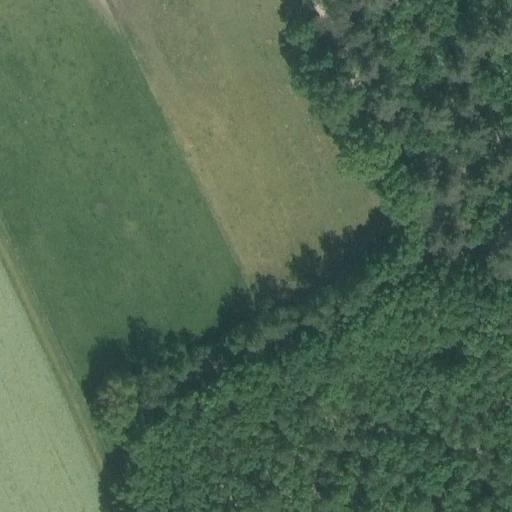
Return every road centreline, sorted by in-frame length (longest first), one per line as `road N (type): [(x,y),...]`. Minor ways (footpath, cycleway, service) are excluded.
road 1 (track): [(428,231),(404,269),(198,370),(147,407),(134,444),(155,511)]
road 2 (track): [(428,231),(315,0)]
